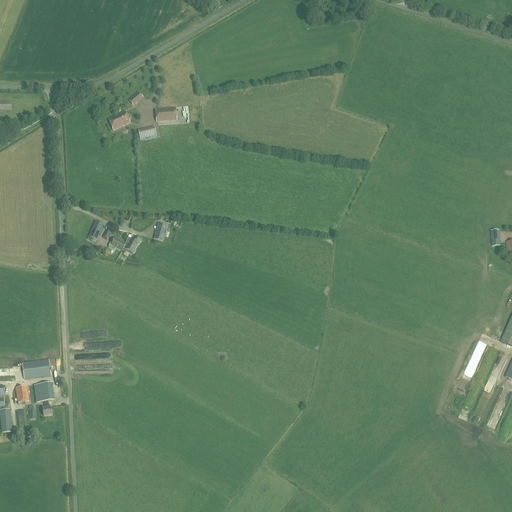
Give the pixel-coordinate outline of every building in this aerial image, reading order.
[(139,92),(128,100),(133,106),(143,98),(139,92)] [(0,110),(12,110),(12,102),(0,102),(0,110)] [(156,122),(177,121),(176,108),(155,109),(156,122)] [(113,131),(130,123),(125,112),(108,120),(113,131)] [(141,142),(157,138),(156,136),(155,127),(138,131),(140,139),(141,142)] [(101,235),(104,229),(103,228),(104,225),(95,222),(89,237),(88,237),(87,239),(88,240),(89,241),(91,237),(92,238),(91,240),(93,241),(94,239),(97,240),(99,235),(101,235)] [(163,242),(166,234),(168,227),(158,224),(153,239),(163,242)] [(492,247),(501,246),(500,230),(491,231),(492,247)] [(139,244),(141,240),(135,237),(133,241),(129,238),(126,244),(124,248),(125,249),(125,250),(133,255),(135,251),(134,250),(138,244),(139,244)] [(126,244),(115,238),(112,244),(111,243),(109,246),(109,247),(115,250),(116,248),(122,251),(124,248),(126,244)] [(24,380),(51,376),(49,360),(22,363),(24,380)] [(49,405),(48,402),(55,401),(52,383),(34,386),(36,403),(44,402),(45,408),(43,408),(44,417),(52,416),(51,407),(50,408),(49,404),(49,405)] [(17,403),(29,402),(27,387),(15,388),(17,403)] [(34,411),(34,406),(29,406),(29,409),(28,409),(28,411),(29,411),(29,416),(28,416),(28,419),(29,419),(29,420),(36,420),(36,411),(34,411)] [(0,414),(2,433),(12,432),(10,409),(0,410),(0,414)]
